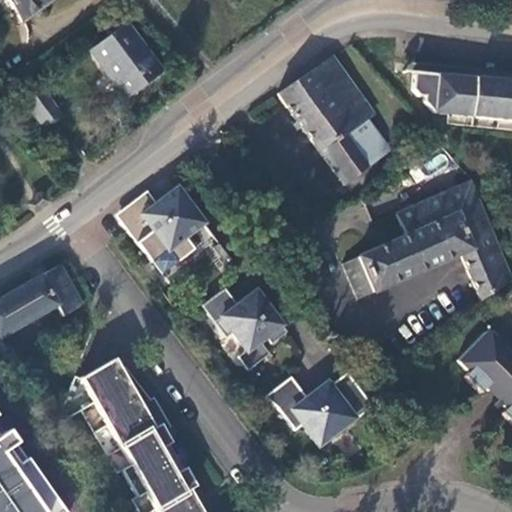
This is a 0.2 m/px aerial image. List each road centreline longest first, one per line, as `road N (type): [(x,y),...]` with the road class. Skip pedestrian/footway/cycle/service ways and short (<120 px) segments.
road 1 (residential): [(493,511),(442,496),(332,510),(300,506),(267,486),(93,258),(55,226)]
road 2 (residential): [(412,10),(360,7),(331,15),(55,226)]
